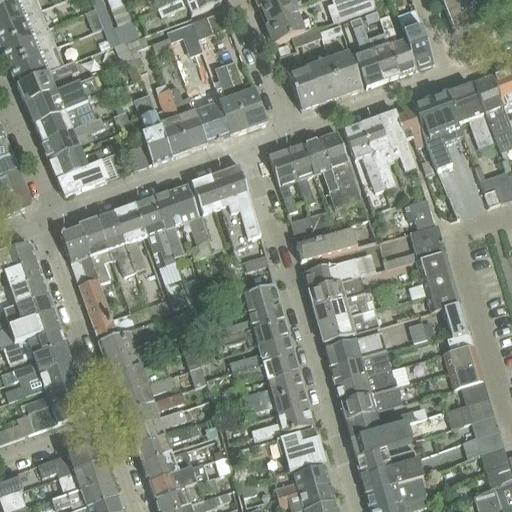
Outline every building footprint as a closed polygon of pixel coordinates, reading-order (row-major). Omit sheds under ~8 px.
[(34,0),(17,0),(0,7),(0,30),(40,13),(34,0)] [(100,0),(89,0),(94,12),(104,8),(100,0)] [(106,0),(111,12),(118,10),(122,8),(118,0),(106,0)] [(161,0),(153,3),(157,12),(185,0),(161,0)] [(218,0),(185,0),(157,12),(160,21),(187,10),(191,18),(219,6),(221,5),(218,0)] [(252,0),(258,12),(263,10),(265,15),(270,27),(265,29),(297,16),(297,17),(301,15),(298,7),(296,3),(294,0),(252,0)] [(331,2),(333,7),(334,7),(340,24),(352,20),(344,0),(336,0),(332,1),(331,2)] [(357,0),(344,0),(352,20),(363,16),(357,0)] [(371,0),(357,0),(363,16),(375,11),(376,11),(373,4),(371,0)] [(475,30),(463,0),(440,0),(454,35),(463,31),(467,33),(475,30)] [(463,0),(475,30),(483,27),(485,22),(494,19),(486,0),(463,0)] [(511,7),(509,0),(486,0),(494,19),(503,16),(507,17),(511,15),(511,7)] [(333,26),(340,24),(334,7),(333,7),(327,9),(333,26)] [(118,10),(111,12),(115,21),(121,18),(118,10)] [(48,32),(40,13),(0,30),(0,48),(1,52),(48,32)] [(415,13),(397,20),(400,29),(404,41),(405,41),(416,74),(434,67),(423,37),(423,36),(418,22),(418,21),(415,13)] [(106,14),(97,18),(102,31),(111,27),(106,14)] [(223,15),(208,20),(214,38),(229,32),(223,15)] [(297,16),(265,29),(273,48),(276,47),(316,30),(312,20),(301,25),(297,17),(297,16)] [(380,22),(379,22),(384,36),(400,80),(400,79),(412,75),(416,74),(405,41),(404,41),(397,44),(388,19),(380,22)] [(208,20),(191,27),(198,44),(214,38),(208,20)] [(118,29),(124,43),(125,45),(138,40),(131,24),(118,29)] [(354,59),(366,92),(383,85),(368,42),(363,27),(353,31),(362,57),(354,59)] [(322,44),(342,36),(339,28),(319,36),(321,41),(322,44)] [(114,32),(104,36),(107,42),(110,50),(113,48),(124,43),(118,29),(113,31),(114,32)] [(319,36),(317,32),(317,31),(304,36),(307,46),(321,41),(319,36)] [(56,50),(48,32),(1,52),(9,70),(56,50)] [(307,46),(304,36),(291,41),(294,50),(307,46)] [(384,36),(368,42),(383,85),(400,80),(384,36)] [(144,40),(126,47),(130,58),(138,55),(148,50),(144,40)] [(155,57),(171,51),(168,42),(152,48),(155,57)] [(124,43),(113,48),(122,68),(125,67),(133,63),(130,58),(126,47),(125,45),(124,43)] [(283,49),(277,51),(280,58),(281,58),(286,56),(291,54),(288,47),(283,49)] [(9,70),(17,89),(47,76),(64,69),(56,50),(9,70)] [(349,55),(331,62),(344,99),(362,93),(349,55)] [(324,107),(344,99),(331,62),(310,69),(324,107)] [(133,63),(125,67),(134,87),(141,84),(135,70),(133,63)] [(64,69),(47,76),(17,89),(25,109),(56,96),(55,94),(52,86),(77,76),(75,70),(73,65),(64,69)] [(225,69),(248,134),(266,127),(254,93),(246,96),(235,65),(225,69)] [(219,85),(214,87),(215,89),(220,105),(218,106),(230,140),(248,134),(225,69),(215,73),(219,85)] [(301,115),(324,107),(310,69),(286,78),(301,115)] [(511,80),(509,72),(491,79),(511,133),(511,80)] [(511,133),(491,79),(474,86),(500,157),(511,152),(511,133)] [(56,96),(25,109),(34,129),(88,106),(101,100),(93,80),(56,96)] [(165,87),(155,91),(166,124),(159,127),(172,161),(190,155),(168,95),(165,87)] [(470,87),(445,96),(457,127),(457,128),(467,124),(478,152),(491,147),(492,146),(470,87)] [(215,89),(188,99),(189,102),(206,149),(230,140),(218,106),(220,105),(215,89)] [(177,91),(168,95),(190,155),(206,149),(189,102),(182,105),(177,91)] [(445,96),(429,103),(440,132),(441,131),(447,147),(462,141),(457,128),(457,127),(445,96)] [(150,101),(134,107),(145,137),(142,138),(152,168),(172,161),(159,127),(150,101)] [(429,103),(411,109),(421,139),(425,148),(426,148),(436,174),(450,169),(443,149),(447,147),(441,131),(440,132),(429,103)] [(88,106),(34,129),(41,146),(96,123),(88,106)] [(404,118),(397,121),(406,144),(412,142),(415,152),(425,148),(421,139),(411,109),(402,113),(404,118)] [(394,115),(377,122),(391,163),(400,160),(405,174),(413,170),(415,170),(406,144),(397,121),(395,115),(394,115)] [(126,116),(117,119),(122,132),(130,129),(126,116)] [(96,123),(41,146),(48,164),(79,151),(77,144),(104,132),(100,121),(96,123)] [(377,122),(361,127),(384,194),(395,190),(387,169),(393,167),(391,163),(377,122)] [(361,127),(343,134),(354,164),(362,161),(375,197),(384,194),(361,127)] [(344,210),(361,204),(337,136),(320,142),(344,210)] [(0,163),(11,159),(4,142),(0,143),(0,163)] [(320,142),(302,149),(312,179),(321,175),(335,213),(344,210),(320,142)] [(79,151),(48,164),(57,184),(101,165),(113,160),(122,156),(118,146),(84,161),(79,151)] [(126,154),(134,175),(149,169),(141,148),(126,154)] [(302,149),(285,154),(296,184),(305,210),(315,206),(306,181),(312,179),(302,149)] [(285,154),(268,161),(274,178),(288,217),(297,214),(287,187),(296,184),(285,154)] [(0,183),(19,177),(11,159),(0,163),(0,183)] [(427,164),(421,167),(425,178),(431,176),(427,164)] [(101,165),(57,184),(64,200),(109,184),(101,165)] [(240,171),(211,181),(222,212),(220,213),(227,236),(256,228),(240,171)] [(19,177),(0,183),(0,222),(18,216),(29,212),(31,207),(28,200),(19,177)] [(479,186),(482,193),(484,198),(494,194),(499,208),(511,203),(511,192),(508,183),(507,181),(506,177),(479,186)] [(193,187),(191,188),(202,219),(199,221),(212,257),(227,251),(214,215),(220,213),(222,212),(211,181),(205,183),(193,187)] [(188,189),(169,196),(180,228),(189,225),(197,249),(190,251),(195,263),(212,257),(199,221),(188,189)] [(484,198),(489,212),(499,208),(494,194),(484,198)] [(154,201),(152,202),(173,261),(185,257),(175,230),(180,228),(169,196),(163,198),(154,201)] [(141,206),(134,208),(146,241),(152,257),(159,254),(164,269),(175,266),(173,261),(152,202),(150,202),(141,206)] [(426,203),(408,209),(417,235),(434,230),(432,223),(426,203)] [(131,209),(113,216),(133,274),(145,270),(136,244),(142,242),(146,241),(134,208),(131,209)] [(309,220),(313,232),(317,243),(333,239),(325,215),(309,220)] [(113,216),(95,222),(107,254),(111,265),(117,263),(123,280),(134,276),(133,274),(113,216)] [(313,232),(309,220),(290,225),(293,237),(313,232)] [(79,226),(78,228),(98,287),(110,283),(105,268),(111,265),(107,254),(95,222),(91,224),(79,226)] [(60,239),(98,345),(117,339),(111,323),(98,287),(77,228),(62,234),(60,239)] [(256,228),(227,236),(233,254),(252,249),(251,244),(260,242),(256,228)] [(417,235),(409,238),(409,239),(417,264),(421,262),(445,256),(437,229),(434,230),(417,235)] [(317,243),(313,232),(293,237),(296,249),(317,243)] [(317,243),(296,249),(301,266),(356,252),(351,234),(333,239),(317,243)] [(25,247),(0,256),(0,278),(36,266),(31,250),(25,247)] [(450,273),(445,256),(421,262),(426,280),(450,273)] [(354,262),(303,276),(308,294),(359,281),(376,276),(375,275),(372,263),(363,259),(354,262)] [(0,296),(10,293),(42,282),(36,266),(0,278),(0,296)] [(450,273),(426,280),(431,296),(455,289),(450,273)] [(359,281),(308,294),(313,312),(364,298),(359,281)] [(0,296),(0,315),(16,310),(48,298),(42,282),(10,293),(0,296)] [(183,289),(187,299),(190,308),(203,303),(196,284),(183,289)] [(238,318),(247,315),(278,306),(273,288),(219,304),(223,315),(236,311),(238,318)] [(461,308),(455,289),(431,296),(436,314),(443,313),(461,308)] [(364,298),(313,312),(318,328),(368,314),(373,313),(374,313),(369,296),(364,298)] [(16,310),(0,315),(0,334),(22,326),(54,315),(48,298),(16,310)] [(190,308),(187,299),(169,305),(172,314),(190,308)] [(165,304),(146,311),(150,322),(169,316),(165,304)] [(225,331),(227,341),(283,323),(278,306),(247,315),(249,324),(225,331)] [(183,315),(188,332),(189,335),(198,332),(210,327),(203,308),(183,315)] [(461,308),(443,313),(452,341),(469,336),(461,308)] [(133,328),(150,322),(146,311),(129,317),(133,328)] [(368,314),(318,328),(323,347),(374,332),(379,331),(376,322),(375,322),(371,323),(368,314)] [(0,334),(0,344),(25,336),(27,343),(59,332),(58,328),(54,315),(22,326),(0,334)] [(183,315),(174,318),(179,335),(180,335),(188,332),(183,315)] [(135,332),(133,328),(129,317),(111,323),(117,339),(135,332)] [(248,353),(257,350),(288,341),(283,323),(227,341),(221,342),(224,352),(246,346),(248,353)] [(433,325),(424,328),(428,343),(437,340),(433,325)] [(117,339),(98,345),(104,362),(134,351),(131,345),(155,336),(151,326),(135,332),(117,339)] [(408,331),(412,347),(427,343),(422,327),(408,331)] [(27,343),(3,352),(9,369),(33,361),(65,349),(59,332),(27,343)] [(188,332),(180,335),(187,355),(194,352),(194,351),(189,335),(188,332)] [(198,332),(189,335),(194,351),(203,349),(198,332)] [(355,343),(324,352),(330,371),(386,355),(380,336),(355,343)] [(452,341),(446,343),(450,355),(473,349),(469,336),(452,341)] [(134,351),(104,362),(110,379),(140,369),(137,362),(165,352),(162,341),(156,343),(134,351)] [(293,359),(288,341),(257,350),(259,359),(229,367),(231,376),(293,359)] [(35,366),(10,375),(14,385),(14,386),(19,384),(71,366),(65,349),(33,361),(35,366)] [(450,355),(449,356),(455,374),(478,367),(473,349),(450,355)] [(187,355),(182,356),(188,374),(199,370),(198,367),(194,352),(187,355)] [(386,355),(330,371),(335,389),(391,373),(386,355)] [(293,359),(231,376),(234,387),(265,378),(266,385),(298,375),(296,370),(296,367),(294,360),(293,359)] [(140,369),(110,379),(117,399),(170,381),(164,364),(141,372),(140,369)] [(21,391),(5,396),(8,406),(22,402),(45,393),(77,382),(71,366),(19,384),(21,391)] [(455,374),(451,375),(456,393),(460,392),(484,386),(478,367),(455,374)] [(199,370),(188,374),(194,391),(205,387),(204,385),(199,370)] [(392,372),(335,389),(340,406),(397,390),(392,372)] [(269,392),(241,400),(244,409),(303,393),(302,389),(300,381),(298,375),(266,385),(269,392)] [(170,381),(117,399),(123,416),(153,405),(151,399),(173,391),(170,381)] [(83,399),(77,382),(45,393),(48,401),(21,410),(22,415),(26,414),(27,417),(83,399)] [(212,382),(204,385),(205,387),(210,401),(218,398),(212,382)] [(460,392),(466,410),(489,403),(484,386),(460,392)] [(340,406),(345,425),(376,416),(402,409),(397,390),(340,406)] [(303,393),(244,409),(246,418),(274,411),(276,419),(308,410),(303,393)] [(153,405),(123,416),(129,432),(159,421),(157,416),(184,406),(180,395),(175,397),(153,405)] [(0,448),(34,436),(84,419),(85,418),(88,413),(83,399),(27,417),(16,421),(18,427),(0,433),(0,448)] [(466,410),(446,415),(451,432),(471,426),(494,419),(489,403),(466,410)] [(279,426),(251,434),(254,445),(313,428),(308,410),(276,419),(279,426)] [(159,421),(129,432),(133,444),(135,449),(165,438),(163,432),(185,424),(182,417),(181,414),(159,421)] [(189,414),(182,417),(185,424),(191,422),(189,414)] [(345,425),(350,442),(415,424),(412,415),(378,424),(376,416),(345,425)] [(494,419),(471,426),(476,443),(499,435),(494,419)] [(404,427),(350,442),(355,460),(386,451),(410,445),(408,436),(419,433),(417,424),(415,424),(404,427)] [(165,438),(135,449),(141,466),(171,455),(169,449),(199,438),(195,427),(165,438)] [(289,475),(323,465),(317,445),(317,444),(314,432),(275,443),(280,459),(284,458),(289,475)] [(499,435),(476,443),(480,458),(503,450),(499,435)] [(84,452),(37,469),(42,481),(57,476),(58,482),(106,465),(100,447),(95,448),(84,452)] [(503,450),(480,458),(486,476),(489,475),(509,468),(508,465),(503,450)] [(355,460),(360,479),(415,463),(413,453),(388,460),(386,451),(355,460)] [(186,454),(142,469),(148,487),(192,471),(186,454)] [(221,454),(213,456),(215,463),(223,460),(221,454)] [(415,463),(360,479),(365,497),(396,488),(420,481),(422,481),(420,472),(417,463),(415,463)] [(222,466),(218,472),(220,477),(230,473),(227,464),(222,466)] [(112,483),(106,465),(58,482),(65,499),(112,483)] [(148,487),(153,503),(208,483),(202,467),(192,471),(148,487)] [(511,479),(509,468),(489,475),(493,491),(511,482),(511,479)] [(295,486),(275,492),(277,502),(329,487),(324,469),(293,478),(295,486)] [(0,482),(0,502),(20,496),(23,495),(16,477),(0,482)] [(153,503),(156,511),(181,511),(203,504),(201,498),(218,492),(214,481),(208,483),(153,503)] [(420,481),(396,488),(365,497),(369,511),(377,511),(425,499),(420,481)] [(511,511),(511,482),(493,491),(500,511),(499,511),(511,511)] [(65,499),(53,504),(55,511),(57,511),(71,507),(72,511),(83,511),(119,500),(112,483),(65,499)] [(253,486),(240,490),(241,492),(243,501),(256,497),(253,486)] [(329,487),(277,502),(280,511),(289,509),(289,511),(308,511),(334,505),(329,487)] [(491,492),(473,501),(476,511),(499,511),(500,511),(493,491),(491,492)] [(25,511),(20,496),(0,502),(0,507),(1,511),(25,511)] [(227,496),(214,500),(216,508),(230,504),(227,496)] [(425,499),(377,511),(421,511),(428,510),(425,499)] [(83,511),(122,511),(122,510),(119,501),(119,500),(83,511)] [(181,511),(210,511),(215,510),(217,510),(216,508),(214,500),(203,504),(181,511)]
